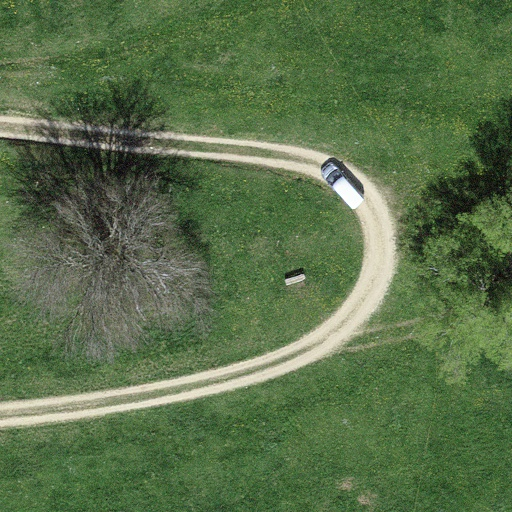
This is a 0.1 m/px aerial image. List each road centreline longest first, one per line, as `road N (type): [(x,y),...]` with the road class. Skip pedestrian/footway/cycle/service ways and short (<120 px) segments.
road 1 (track): [(0,130),(325,163),(380,211),(386,244),(366,315),(320,350),(225,384),(0,417)]
road 2 (track): [(320,350),(402,333),(511,294)]
